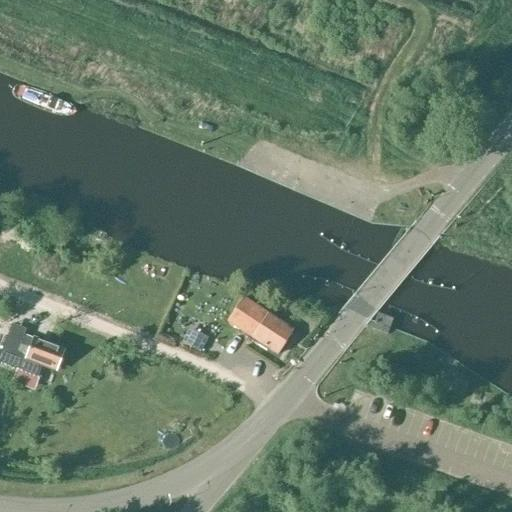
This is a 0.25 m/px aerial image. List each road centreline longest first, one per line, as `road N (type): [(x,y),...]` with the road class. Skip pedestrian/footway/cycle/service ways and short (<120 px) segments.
road 1 (tertiary): [(288,397),(511,134)]
road 2 (track): [(278,408),(245,383),(0,286)]
road 3 (tertiary): [(236,448),(193,477),(105,505),(0,507)]
road 4 (unclassified): [(511,483),(288,397)]
